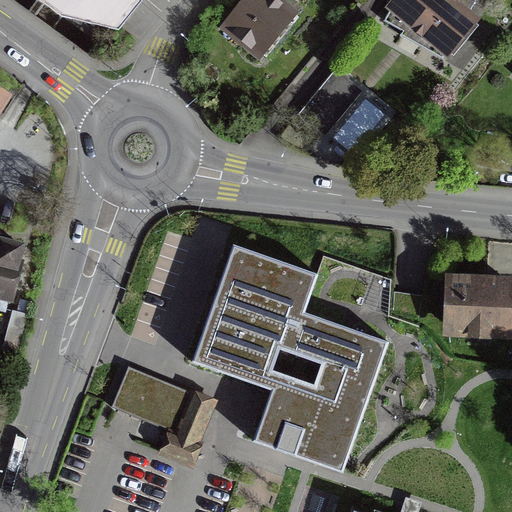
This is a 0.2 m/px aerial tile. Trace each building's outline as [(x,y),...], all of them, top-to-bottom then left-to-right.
[(38,0),(104,48),(143,0),(38,0)] [(293,13),(276,0),(247,0),(226,27),(259,54),(293,13)] [(395,0),(384,21),(404,32),(408,25),(427,36),(424,41),(446,53),(475,2),(470,0),(395,0)] [(323,132),(358,90),(334,70),(299,113),(323,132)] [(0,309),(4,310),(21,245),(0,239),(0,309)] [(193,369),(272,396),(254,447),(342,478),(388,348),(304,319),(317,281),(234,252),(193,369)] [(511,291),(511,284),(451,282),(449,330),(510,331),(511,291)] [(455,380),(465,384),(471,379),(478,375),(479,363),(450,360),(453,367),(454,373),(455,380)] [(201,443),(197,442),(214,402),(193,393),(129,366),(112,406),(169,431),(161,452),(192,465),(201,443)]
